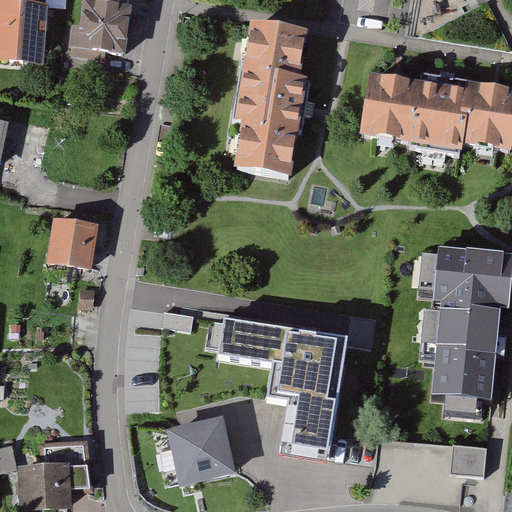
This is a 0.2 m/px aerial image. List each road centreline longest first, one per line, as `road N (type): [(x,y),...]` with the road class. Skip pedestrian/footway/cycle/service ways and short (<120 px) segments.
road 1 (residential): [(121,511),(112,366),(173,0)]
road 2 (unknown): [(172,5),(511,62)]
